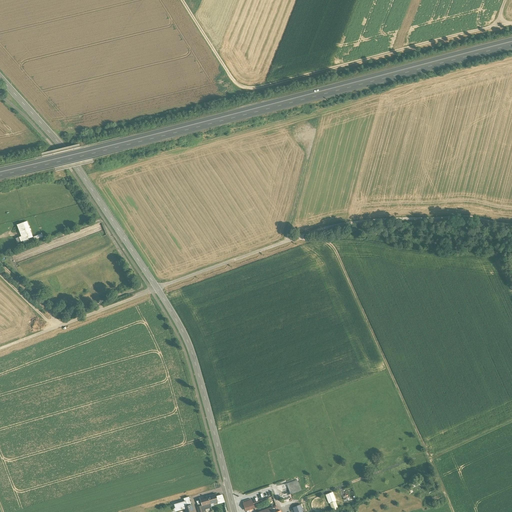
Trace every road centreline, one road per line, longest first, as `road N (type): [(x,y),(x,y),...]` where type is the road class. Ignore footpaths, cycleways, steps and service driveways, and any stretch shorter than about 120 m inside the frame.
road 1 (trunk): [(511,43),(0,174)]
road 2 (tertiary): [(234,511),(182,331),(71,160),(0,79)]
road 3 (track): [(511,25),(241,93),(180,0)]
road 4 (track): [(294,239),(335,250),(452,511)]
road 5 (track): [(284,242),(359,222),(468,218),(511,226)]
road 6 (track): [(0,349),(215,267)]
road 7 (track): [(304,129),(311,147),(284,242),(215,267)]
